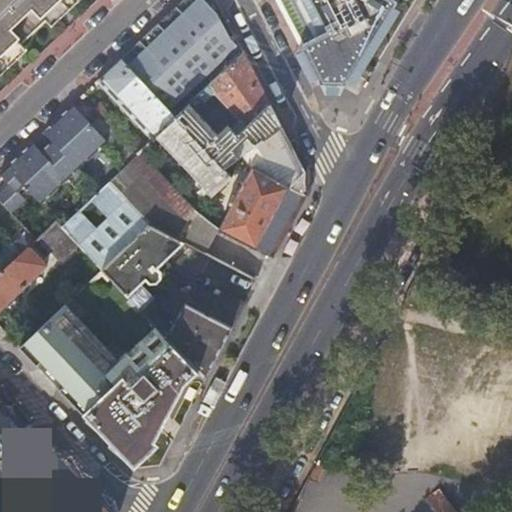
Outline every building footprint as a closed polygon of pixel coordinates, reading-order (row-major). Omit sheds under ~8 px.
[(0,0),(0,56),(9,48),(12,51),(22,41),(45,20),(53,12),(50,10),(59,0),(75,0),(77,1),(78,0),(0,0)] [(51,26),(77,1),(75,0),(59,0),(50,10),(53,12),(45,20),(51,26)] [(198,95),(242,53),(214,0),(182,0),(122,58),(121,59),(176,116),(189,104),(198,95)] [(272,0),(318,90),(340,89),(394,0),(272,0)] [(0,56),(0,74),(28,48),(22,41),(12,51),(9,48),(0,56)] [(255,144),(280,126),(242,53),(198,95),(204,101),(213,92),(238,119),(230,127),(227,123),(216,132),(189,104),(176,116),(224,167),(237,157),(238,156),(234,149),(247,136),(255,144)] [(98,80),(153,139),(156,135),(176,116),(121,59),(98,80)] [(76,170),(106,141),(90,124),(72,105),(41,134),(45,138),(35,148),(66,180),(73,188),(84,178),(76,170)] [(106,141),(127,163),(138,152),(101,113),(90,124),(106,141)] [(242,163),(237,157),(224,167),(176,116),(156,135),(210,193),(231,177),(242,163)] [(219,228),(268,255),(303,188),(303,170),(280,126),(255,144),(243,153),(249,164),(243,168),(238,180),(242,183),(220,225),(219,228)] [(109,181),(148,221),(169,232),(178,236),(194,209),(202,195),(150,141),(138,152),(127,163),(109,181)] [(0,179),(0,203),(16,220),(35,201),(38,205),(66,180),(35,148),(31,144),(0,172),(0,178),(1,179),(0,179)] [(78,242),(102,267),(148,221),(109,181),(87,202),(62,226),(78,242)] [(178,236),(206,251),(219,228),(220,225),(194,209),(178,236)] [(61,258),(78,242),(62,226),(57,220),(40,236),(61,258)] [(103,268),(194,364),(205,376),(220,348),(243,303),(221,291),(218,296),(195,284),(189,294),(179,289),(177,292),(172,289),(167,298),(172,301),(174,298),(184,303),(172,327),(123,276),(169,232),(148,221),(102,267),(103,268)] [(0,273),(12,262),(23,251),(13,241),(0,253),(0,273)] [(0,273),(0,308),(46,264),(29,246),(23,251),(12,262),(0,273)] [(147,452),(194,364),(103,268),(20,346),(125,456),(147,452)] [(96,511),(0,410),(0,511),(96,511)]
